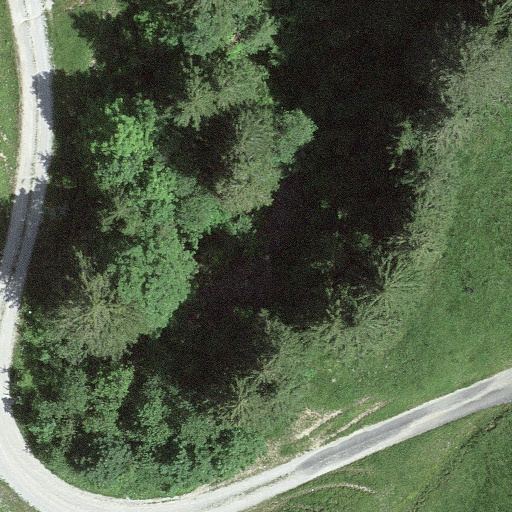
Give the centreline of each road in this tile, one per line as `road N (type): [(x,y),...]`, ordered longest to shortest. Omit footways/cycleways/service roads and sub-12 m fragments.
road 1 (track): [(182,511),(234,504),(511,387)]
road 2 (track): [(8,0),(28,77),(21,205),(0,315)]
road 3 (track): [(0,429),(7,465),(80,511)]
